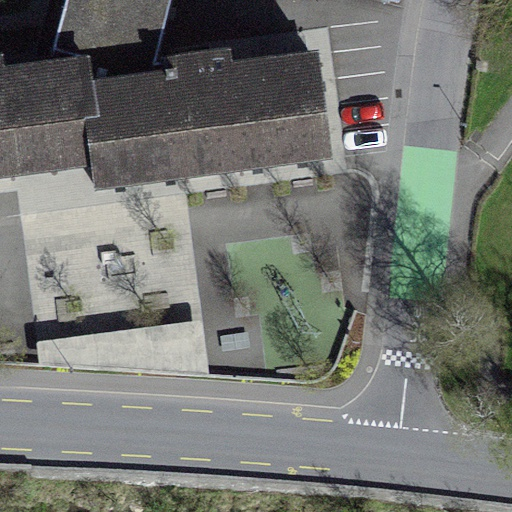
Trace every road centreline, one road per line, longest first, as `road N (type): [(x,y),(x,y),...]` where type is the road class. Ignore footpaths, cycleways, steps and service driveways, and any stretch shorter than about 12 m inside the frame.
road 1 (residential): [(460,0),(434,104),(398,457)]
road 2 (unclassified): [(398,457),(0,423)]
